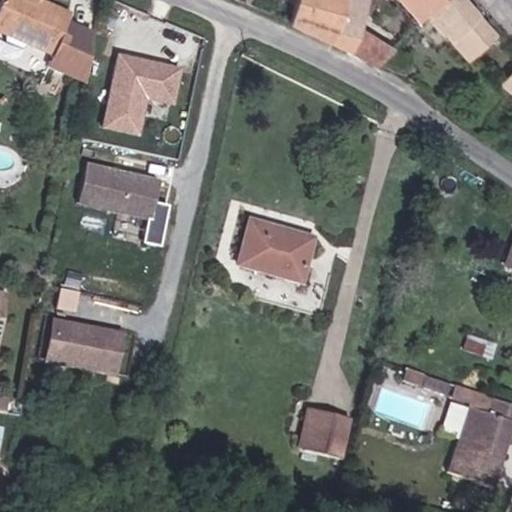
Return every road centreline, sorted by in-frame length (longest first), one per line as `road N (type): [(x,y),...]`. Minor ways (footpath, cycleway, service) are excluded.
road 1 (residential): [(511,171),(379,87),(190,0)]
road 2 (unknown): [(240,22),(166,321),(157,329),(125,326)]
